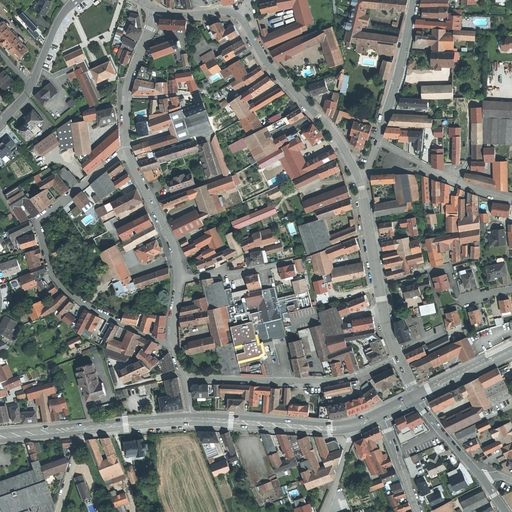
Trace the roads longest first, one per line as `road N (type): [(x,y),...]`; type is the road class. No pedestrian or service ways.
road 1 (residential): [(126,151),(37,221),(55,280),(70,296),(174,347)]
road 2 (residential): [(182,376),(325,381),(399,358)]
road 3 (tertiary): [(358,178),(318,114),(270,69),(240,17)]
road 4 (residential): [(178,281),(297,258),(369,233)]
road 5 (primary): [(190,419),(348,426)]
road 6 (residential): [(414,0),(377,141)]
road 7 (residential): [(126,151),(169,238),(178,281)]
